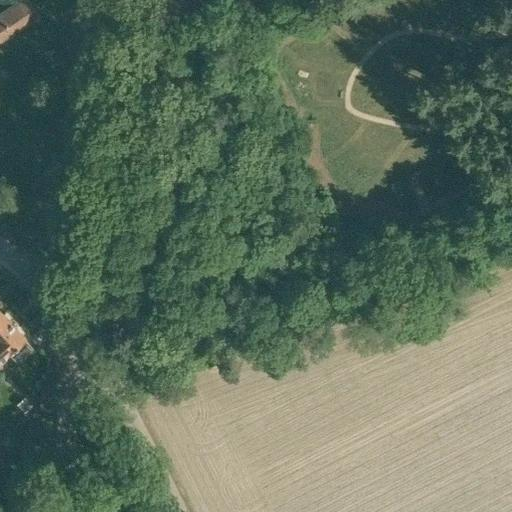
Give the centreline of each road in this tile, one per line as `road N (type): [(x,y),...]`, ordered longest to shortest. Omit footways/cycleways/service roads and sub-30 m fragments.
road 1 (tertiary): [(77,351),(150,0)]
road 2 (unclassified): [(166,511),(77,351)]
road 3 (tertiary): [(45,511),(77,351)]
road 4 (unclassified): [(77,351),(0,256)]
